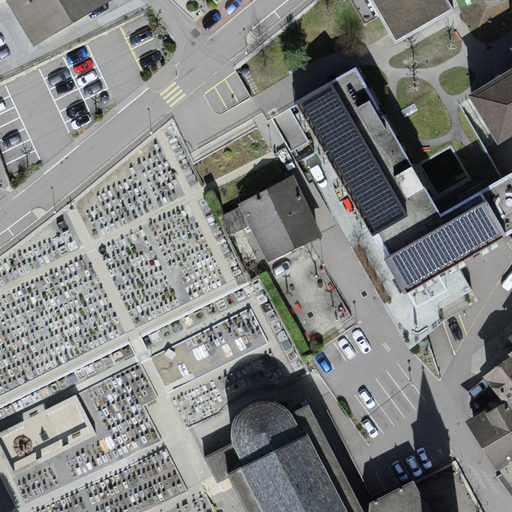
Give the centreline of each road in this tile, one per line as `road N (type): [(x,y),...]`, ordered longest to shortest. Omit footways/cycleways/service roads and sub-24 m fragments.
road 1 (residential): [(501,511),(439,399),(369,311),(288,158)]
road 2 (residential): [(211,59),(0,221)]
